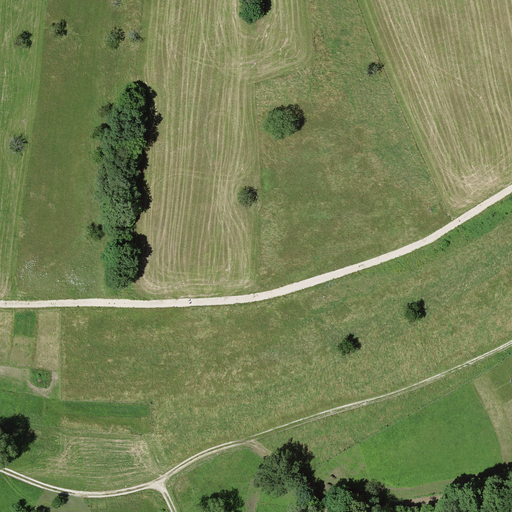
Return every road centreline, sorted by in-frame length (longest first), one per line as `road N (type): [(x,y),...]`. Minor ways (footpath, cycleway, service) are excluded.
road 1 (track): [(0,304),(255,296),(411,247),(511,186)]
road 2 (track): [(247,443),(511,342)]
road 3 (track): [(333,511),(297,475),(247,443),(198,457),(158,483)]
road 4 (track): [(158,483),(72,495),(0,469)]
road 5 (track): [(511,489),(351,511)]
